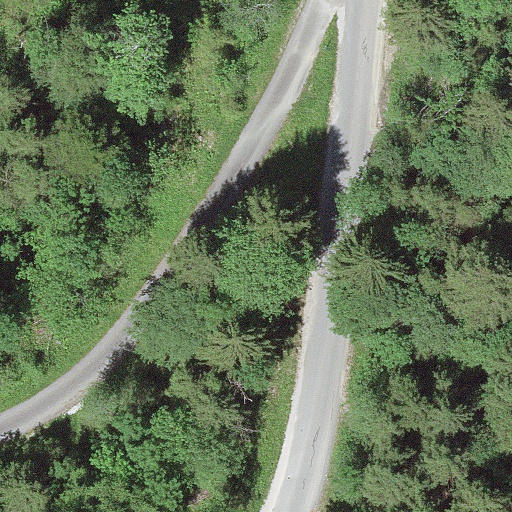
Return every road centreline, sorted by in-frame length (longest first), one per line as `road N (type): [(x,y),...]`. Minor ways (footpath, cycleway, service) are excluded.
road 1 (track): [(332,0),(193,241),(93,377),(47,414),(0,436)]
road 2 (unclassified): [(363,0),(314,421),(291,511)]
